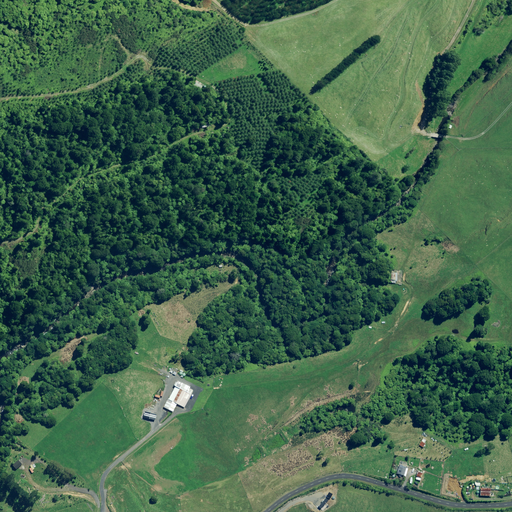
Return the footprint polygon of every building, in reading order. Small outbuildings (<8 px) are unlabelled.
[(192,395),(177,387),(169,400),(178,405),(185,408),(192,395)] [(174,412),(178,405),(169,400),(168,400),(164,408),(174,412)] [(404,466),(401,465),(398,474),(405,476),(407,468),(404,467),(404,466)] [(424,473),(418,472),(416,480),(422,482),(424,473)] [(481,496),(483,496),(483,498),(491,498),(491,497),(492,497),(492,489),(481,489),(481,496)]
